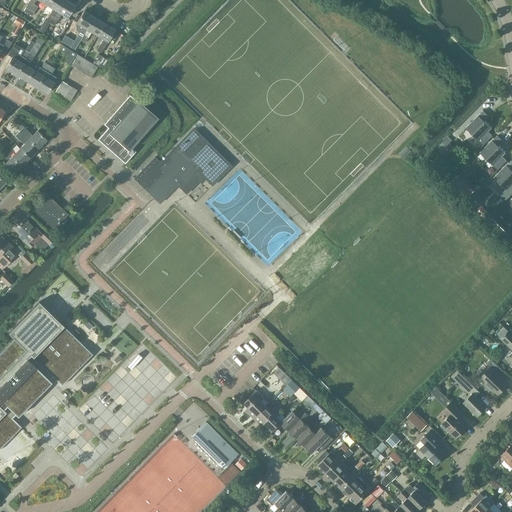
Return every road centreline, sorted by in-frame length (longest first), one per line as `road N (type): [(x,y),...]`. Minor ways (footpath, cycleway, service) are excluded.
road 1 (residential): [(278,472),(191,388),(79,502),(34,511)]
road 2 (residential): [(0,213),(74,138),(0,87)]
road 3 (residential): [(449,511),(459,501),(460,466),(471,445),(511,403)]
